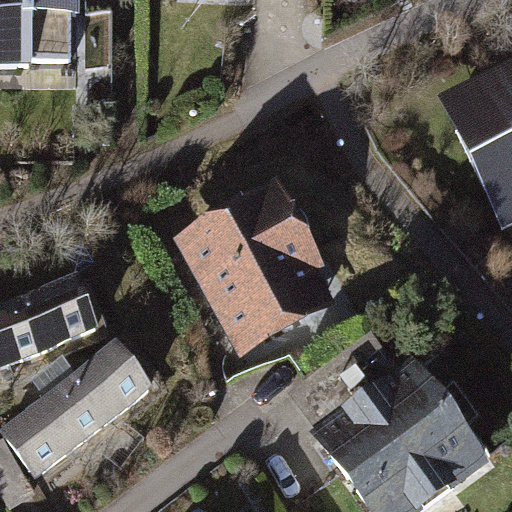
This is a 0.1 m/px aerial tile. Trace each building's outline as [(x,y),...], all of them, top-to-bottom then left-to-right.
[(0,0),(0,70),(32,70),(32,68),(77,68),(77,22),(80,22),(80,0),(0,0)] [(511,64),(439,100),(504,233),(511,229),(511,64)] [(279,185),(173,244),(241,365),(339,310),(319,275),(327,270),(279,185)] [(79,279),(0,309),(0,373),(100,335),(79,279)] [(317,433),(310,437),(365,511),(431,511),(492,468),(413,361),(399,372),(373,337),(290,397),(317,433)] [(116,347),(0,435),(0,438),(35,484),(153,394),(116,347)] [(11,511),(34,500),(3,443),(0,444),(0,495),(9,511),(11,511)]
